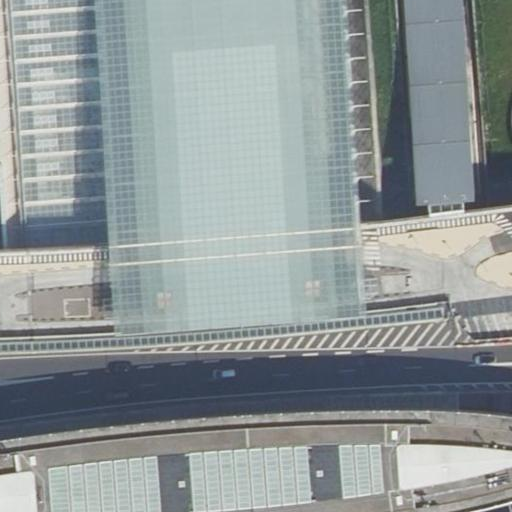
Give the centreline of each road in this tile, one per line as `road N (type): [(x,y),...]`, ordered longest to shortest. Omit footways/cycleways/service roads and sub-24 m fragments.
road 1 (unknown): [(511,309),(414,263),(371,256),(34,280),(0,290)]
road 2 (secondary): [(511,368),(69,377),(0,396)]
road 3 (unknown): [(474,297),(0,334)]
